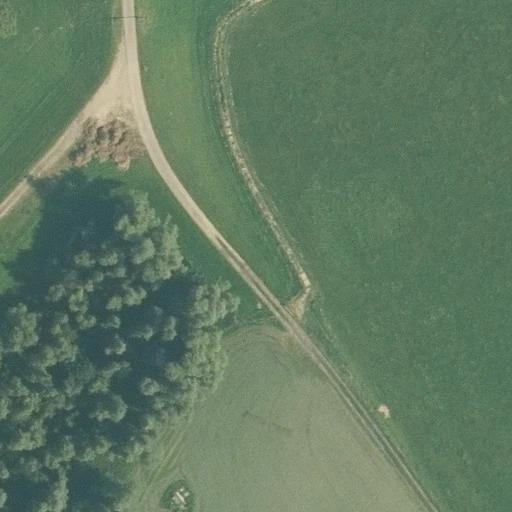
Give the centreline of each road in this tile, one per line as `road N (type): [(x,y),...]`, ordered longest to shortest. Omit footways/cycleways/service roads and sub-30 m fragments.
road 1 (unclassified): [(278,311),(153,153),(134,99),(127,0)]
road 2 (track): [(128,34),(113,81),(61,157),(0,215)]
